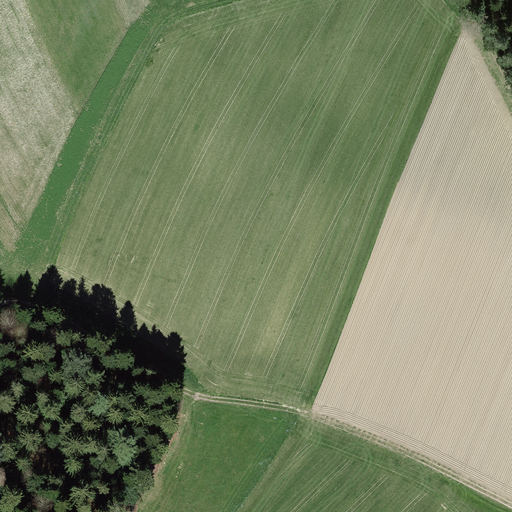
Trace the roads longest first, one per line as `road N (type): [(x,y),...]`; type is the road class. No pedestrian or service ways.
road 1 (track): [(511,505),(337,424),(184,390),(38,306),(0,305)]
road 2 (track): [(0,504),(105,507),(142,494)]
road 3 (track): [(194,394),(132,511)]
